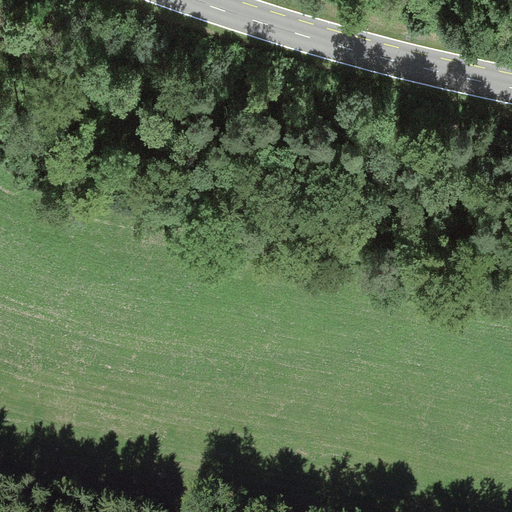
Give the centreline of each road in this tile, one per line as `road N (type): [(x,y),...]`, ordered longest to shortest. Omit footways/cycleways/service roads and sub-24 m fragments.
road 1 (secondary): [(511,90),(185,0)]
road 2 (track): [(193,511),(0,493)]
